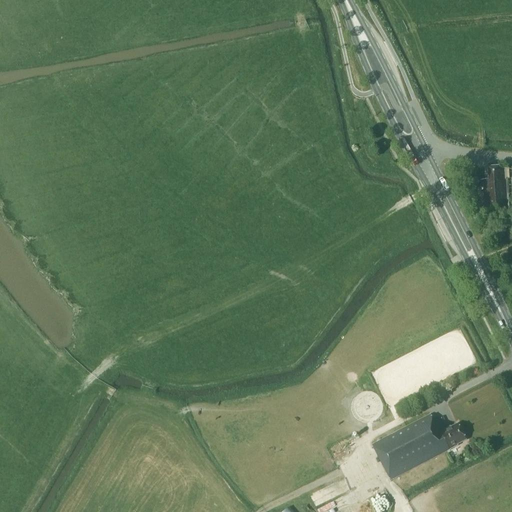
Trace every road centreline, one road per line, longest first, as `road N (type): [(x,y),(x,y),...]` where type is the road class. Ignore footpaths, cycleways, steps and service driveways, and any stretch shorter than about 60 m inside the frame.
road 1 (primary): [(412,157),(511,341)]
road 2 (primary): [(511,337),(427,152)]
road 3 (primary): [(427,152),(346,0)]
road 4 (primary): [(344,0),(375,91),(412,157)]
